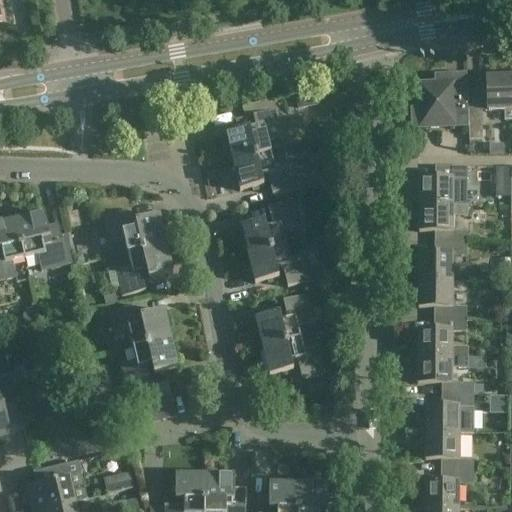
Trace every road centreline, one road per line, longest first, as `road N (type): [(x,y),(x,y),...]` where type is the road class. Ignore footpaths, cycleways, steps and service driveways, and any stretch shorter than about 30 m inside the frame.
road 1 (residential): [(370,432),(269,434),(245,424),(235,408),(200,221),(178,191),(131,173),(0,169)]
road 2 (tertiary): [(78,94),(368,43)]
road 3 (tertiary): [(364,23),(75,72)]
road 4 (unclassified): [(370,432),(372,161)]
road 5 (tertiary): [(511,14),(423,12),(364,23)]
road 6 (tertiary): [(368,43),(511,16)]
road 7 (residential): [(511,162),(372,161)]
